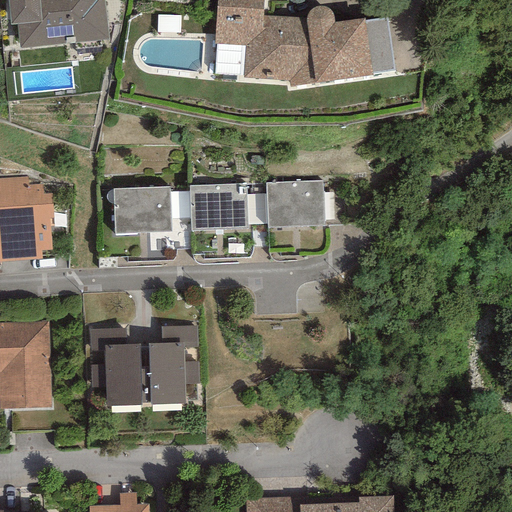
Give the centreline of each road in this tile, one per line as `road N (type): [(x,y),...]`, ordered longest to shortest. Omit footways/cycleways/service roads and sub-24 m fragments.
road 1 (residential): [(511,138),(408,199),(344,261),(276,279),(0,292)]
road 2 (residential): [(158,462),(324,454)]
road 3 (residential): [(0,470),(158,462)]
